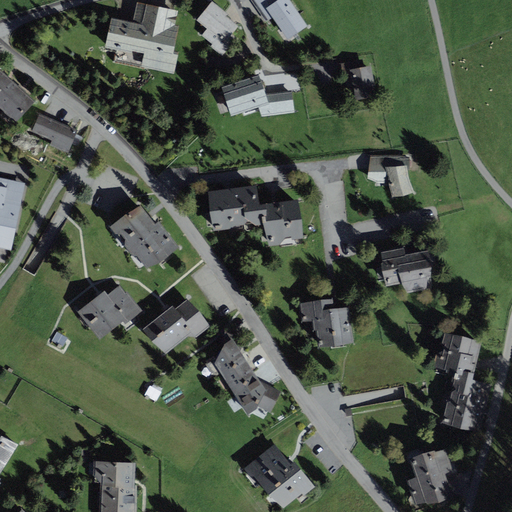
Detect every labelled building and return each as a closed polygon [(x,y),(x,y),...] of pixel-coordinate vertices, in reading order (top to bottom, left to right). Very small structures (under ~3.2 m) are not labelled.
[(253,0),(268,21),(273,18),(288,39),(307,26),(289,0),(277,0),(277,1),(276,0),(253,0)] [(228,14),(212,1),(196,20),(207,29),(202,35),(212,44),(210,46),(223,56),(238,38),(232,34),(239,26),(226,16),(228,14)] [(178,11),(136,2),(132,22),(111,17),(105,47),(132,53),(133,51),(144,53),(142,66),(174,73),(179,53),(174,52),(180,26),(175,25),(178,11)] [(363,59),(342,63),(344,76),(351,75),(355,100),(376,96),(370,65),(364,66),(363,59)] [(0,87),(9,78),(0,69),(0,87)] [(259,73),(221,86),(231,116),(258,107),(261,116),(294,112),(292,91),(266,94),(259,73)] [(0,87),(0,107),(3,110),(22,89),(9,78),(0,87)] [(3,110),(16,122),(35,101),(22,89),(3,110)] [(39,114),(31,131),(52,140),(50,145),(68,153),(77,131),(39,114)] [(400,155),(371,155),(367,178),(378,183),(388,183),(392,196),(403,196),(414,192),(409,181),(408,171),(411,169),(410,157),(400,155)] [(25,183),(0,177),(0,248),(11,250),(25,183)] [(214,231),(263,224),(261,205),(258,185),(208,192),(214,231)] [(297,200),(261,205),(263,224),(266,248),(302,243),(297,200)] [(140,204),(110,227),(116,234),(121,234),(125,240),(124,245),(132,256),(137,256),(147,268),(160,263),(179,247),(158,221),(155,224),(140,204)] [(404,246),(380,251),(383,264),(381,264),(386,287),(402,283),(407,293),(427,289),(427,277),(431,277),(432,267),(429,249),(405,254),(404,246)] [(105,290),(78,312),(100,340),(123,321),(125,324),(142,311),(127,292),(125,293),(119,285),(108,294),(105,290)] [(172,304),(143,329),(165,355),(191,333),(196,339),(210,326),(186,298),(175,308),(172,304)] [(334,299),(300,303),(302,322),(312,321),(313,331),(316,330),(318,348),(354,344),(349,307),(335,309),(334,299)] [(68,338),(57,332),(52,341),(63,347),(68,338)] [(482,342),(443,333),(438,354),(434,355),(432,366),(448,370),(447,373),(453,375),(473,380),(482,342)] [(214,364),(223,376),(247,360),(233,339),(224,344),(214,364)] [(223,376),(235,395),(259,379),(247,360),(223,376)] [(473,380),(453,375),(441,423),(481,432),(493,384),(473,380)] [(261,382),(259,379),(235,395),(248,415),(256,409),(258,407),(270,413),(281,392),(261,382)] [(0,472),(17,444),(0,434),(0,472)] [(291,464),(274,444),(244,469),(251,477),(254,475),(283,509),(302,494),(304,496),(316,486),(295,461),(291,464)] [(445,449),(410,459),(415,478),(407,480),(415,508),(452,497),(445,473),(452,472),(445,449)] [(135,462),(93,461),(93,475),(100,483),(99,511),(136,511),(137,485),(135,485),(135,462)]
